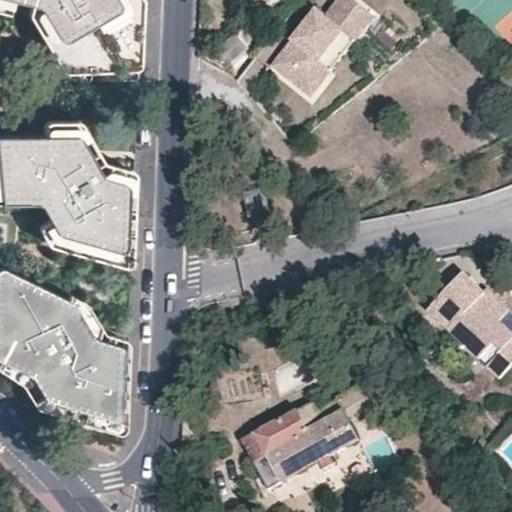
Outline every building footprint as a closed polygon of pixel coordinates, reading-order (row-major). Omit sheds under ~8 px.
[(123,48),(138,49),(140,46),(141,0),(0,0),(0,1),(23,7),(80,68),(79,76),(119,76),(121,49),(123,48)] [(356,46),(376,21),(349,0),(343,0),(321,29),(314,37),(306,30),(274,69),(313,99),(333,74),(321,65),(344,37),(356,46)] [(314,37),(321,29),(312,22),(306,30),(314,37)] [(224,65),(246,46),(235,32),(212,52),(224,65)] [(356,46),(344,37),(321,65),(333,74),(356,46)] [(134,254),(136,193),(126,193),(81,126),(0,127),(0,250),(29,250),(29,234),(127,259),(131,259),(134,254)] [(247,196),(252,218),(271,214),(265,190),(247,196)] [(0,265),(0,357),(38,375),(53,400),(124,423),(127,422),(131,331),(104,322),(89,299),(72,289),(70,293),(5,263),(1,264),(0,265)] [(453,334),(489,296),(468,277),(432,315),(453,334)] [(503,382),(511,373),(511,334),(502,326),(511,316),(499,305),(489,296),(453,334),(503,382)] [(502,326),(511,334),(511,316),(502,326)] [(336,394),(346,411),(363,401),(353,384),(336,394)] [(331,459),(361,443),(353,425),(387,406),(382,396),(347,413),(342,408),(322,418),(317,411),(314,404),(242,444),(269,492),(319,465),(324,472),(329,469),(335,466),(331,459)] [(375,474),(380,486),(406,478),(400,466),(375,474)]
